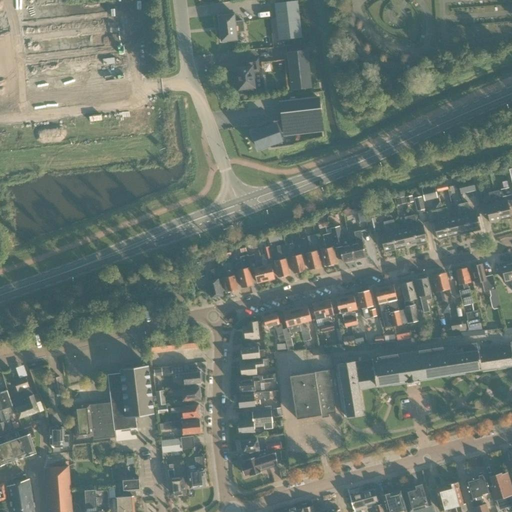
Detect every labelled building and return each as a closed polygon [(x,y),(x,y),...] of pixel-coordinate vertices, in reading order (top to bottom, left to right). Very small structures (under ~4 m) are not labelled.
[(39,0),(40,4),(24,5),(26,16),(26,17),(47,14),(46,4),(53,3),(52,0),(39,0)] [(274,3),(279,41),(303,38),(298,0),(274,3)] [(100,2),(93,3),(95,15),(101,15),(102,21),(106,21),(106,22),(114,21),(114,20),(124,19),(122,5),(101,7),(100,2)] [(26,16),(25,16),(26,25),(27,25),(27,28),(43,26),(43,33),(56,31),(55,24),(48,25),(47,14),(26,17),(26,16)] [(222,41),(237,40),(236,32),(244,31),(243,21),(235,22),(234,14),(219,16),(222,41)] [(152,45),(139,47),(140,47),(142,67),(141,67),(141,68),(154,66),(152,45)] [(139,47),(129,48),(132,68),(141,67),(142,67),(140,47),(139,47)] [(129,48),(119,49),(122,69),(132,68),(129,48)] [(110,50),(109,50),(111,70),(112,70),(122,69),(119,49),(110,50)] [(110,50),(97,52),(99,72),(112,71),(112,70),(111,70),(109,50),(110,50)] [(292,90),(312,87),(308,50),(288,52),(292,90)] [(84,53),(71,55),(74,75),(73,75),(86,74),(84,53)] [(71,55),(61,56),(63,76),(73,75),(74,75),(71,55)] [(61,56),(51,57),(53,77),(63,76),(61,56)] [(41,58),(43,78),(44,78),(53,77),(51,57),(41,58)] [(41,58),(28,59),(31,80),(44,79),(44,78),(43,78),(41,58)] [(246,89),(254,88),(254,91),(265,90),(262,70),(259,70),(258,59),(245,61),(246,67),(237,68),(238,81),(236,81),(238,92),(246,91),(246,89)] [(283,121),(275,124),(274,122),(275,121),(260,126),(260,127),(261,127),(262,129),(253,132),(259,149),(271,145),(272,147),(271,147),(271,148),(294,145),(294,144),(283,146),(279,134),(285,131),(299,130),(299,133),(322,130),(323,137),(319,98),(281,103),(283,121)] [(43,143),(33,145),(34,158),(44,157),(46,172),(130,163),(128,140),(132,140),(132,133),(127,134),(127,138),(44,147),(43,143)] [(475,187),(473,179),(458,183),(460,191),(475,187)] [(422,189),(423,196),(425,202),(438,198),(436,191),(435,186),(422,189)] [(499,190),(494,192),(501,220),(511,218),(507,201),(502,202),(499,190)] [(490,223),(501,220),(494,192),(489,193),(491,205),(486,206),(490,223)] [(398,205),(406,203),(405,197),(396,199),(398,205)] [(425,210),(422,197),(414,198),(417,211),(425,210)] [(468,202),(462,204),(470,232),(481,230),(476,213),(471,214),(468,202)] [(459,235),(470,232),(462,204),(458,205),(460,216),(455,218),(459,235)] [(449,237),(459,235),(455,218),(450,219),(447,207),(441,209),(449,237)] [(449,237),(441,209),(437,210),(439,221),(434,223),(438,240),(449,237)] [(415,215),(409,216),(417,245),(427,242),(423,225),(418,227),(415,215)] [(406,247),(417,245),(409,216),(404,217),(407,229),(402,230),(406,247)] [(378,222),(376,223),(374,218),(369,219),(371,231),(380,229),(378,222)] [(318,222),(320,229),(329,226),(327,219),(318,222)] [(396,250),(406,247),(402,230),(397,232),(394,220),(388,221),(396,250)] [(396,250),(388,221),(383,222),(386,234),(381,235),(385,252),(396,250)] [(331,229),(332,233),(333,240),(335,248),(339,247),(343,262),(355,259),(351,244),(349,238),(343,240),(340,226),(331,229)] [(357,242),(351,244),(355,259),(366,257),(360,231),(355,233),(357,242)] [(331,240),(333,240),(332,233),(323,235),(327,249),(322,250),(325,266),(337,264),(331,240)] [(306,254),(310,270),(321,267),(317,251),(315,244),(317,243),(315,235),(308,237),(311,252),(306,254)] [(275,261),(279,278),(290,275),(286,259),(288,258),(285,244),(277,246),(280,260),(275,261)] [(267,265),(262,266),(266,281),(275,279),(271,264),(273,264),(269,247),(263,248),(267,265)] [(290,257),(294,274),(306,271),(302,254),(300,248),(297,249),(294,250),(296,256),(290,257)] [(249,268),(248,262),(250,261),(249,256),(248,255),(240,257),(243,269),(238,271),(242,288),(253,285),(249,268)] [(257,283),(266,281),(262,266),(257,267),(254,255),(249,256),(250,261),(252,269),(254,269),(257,283)] [(204,276),(201,262),(192,264),(196,278),(204,276)] [(511,287),(511,264),(511,262),(501,264),(505,282),(510,280),(511,287)] [(482,264),(471,267),(475,283),(482,282),(484,288),(484,292),(490,291),(496,289),(493,275),(485,277),(482,264)] [(456,270),(459,285),(463,284),(464,290),(459,291),(463,306),(473,304),(469,287),(468,287),(467,283),(471,282),(467,268),(456,270)] [(213,280),(207,282),(211,298),(212,297),(212,298),(219,297),(219,296),(223,295),(220,284),(222,283),(218,269),(211,271),(213,280)] [(238,288),(235,276),(233,276),(231,270),(227,271),(228,277),(223,278),(226,292),(238,290),(238,288)] [(446,273),(433,276),(437,292),(439,300),(445,299),(443,291),(450,289),(446,273)] [(420,279),(416,280),(422,304),(419,304),(421,310),(429,308),(426,295),(431,294),(427,278),(425,278),(424,278),(421,278),(420,279)] [(401,284),(405,301),(404,301),(405,307),(409,323),(418,321),(416,311),(415,311),(414,305),(413,302),(412,302),(412,300),(416,299),(412,281),(410,282),(408,281),(406,282),(405,283),(401,284)] [(393,285),(384,287),(393,327),(408,323),(406,318),(401,319),(396,300),(397,300),(393,285)] [(385,328),(393,327),(384,287),(375,289),(379,304),(380,304),(385,328)] [(496,289),(490,291),(491,296),(493,295),(496,307),(500,306),(496,289)] [(358,293),(364,319),(377,316),(375,309),(374,309),(369,290),(358,293)] [(354,294),(345,296),(351,326),(358,324),(356,317),(355,311),(352,312),(352,310),(357,309),(354,294)] [(345,327),(351,326),(345,296),(336,298),(340,314),(345,312),(345,314),(343,315),(345,327)] [(330,300),(322,302),(328,331),(334,330),(332,320),(331,321),(329,316),(334,315),(330,300)] [(328,331),(322,302),(313,304),(318,327),(321,326),(322,333),(328,331)] [(302,323),(299,323),(301,330),(304,341),(310,339),(306,322),(311,320),(307,305),(298,308),(300,314),(302,323)] [(290,333),(301,330),(299,323),(302,323),(300,314),(298,308),(283,311),(288,329),(289,328),(290,333)] [(466,313),(468,321),(479,318),(478,311),(466,313)] [(285,340),(283,330),(281,323),(280,324),(277,313),(263,317),(266,328),(267,327),(268,328),(272,327),(272,326),(275,325),(278,336),(284,335),(285,340)] [(450,321),(452,331),(466,329),(464,318),(450,321)] [(468,328),(481,325),(479,318),(468,321),(467,321),(468,328)] [(250,338),(250,340),(259,339),(257,321),(248,322),(248,327),(244,327),(244,333),(244,334),(244,336),(245,337),(245,339),(250,338)] [(289,328),(288,329),(283,330),(285,340),(291,339),(290,333),(289,328)] [(344,346),(354,344),(353,336),(343,337),(344,346)] [(377,385),(406,381),(407,383),(419,381),(419,379),(481,369),(481,370),(511,365),(511,352),(511,349),(511,345),(477,351),(476,343),(457,346),(338,364),(347,417),(364,415),(360,389),(377,386),(377,385)] [(264,350),(259,350),(258,346),(241,348),(242,350),(241,352),(241,354),(242,355),(243,360),(260,358),(260,357),(265,356),(264,350)] [(313,349),(313,356),(331,354),(330,347),(313,349)] [(262,359),(263,362),(240,364),(242,376),(257,374),(256,367),(269,365),(268,359),(262,359)] [(108,375),(111,401),(111,402),(114,431),(115,430),(137,428),(136,416),(154,414),(148,366),(130,368),(129,364),(125,365),(125,368),(120,369),(121,373),(108,375)] [(171,367),(172,373),(175,373),(176,379),(184,378),(185,385),(201,383),(202,383),(201,372),(192,373),(192,371),(185,372),(184,365),(171,367)] [(329,370),(290,376),(297,419),(336,413),(329,370)] [(239,386),(239,389),(240,390),(241,392),(261,390),(261,383),(278,381),(277,374),(253,377),(254,379),(239,380),(240,385),(239,386)] [(21,382),(24,391),(30,389),(25,375),(19,377),(21,382)] [(21,382),(19,377),(14,379),(18,393),(23,391),(24,391),(21,382)] [(60,377),(52,379),(56,394),(63,393),(60,377)] [(174,390),(174,397),(183,396),(183,402),(201,400),(200,399),(202,399),(201,393),(200,393),(200,387),(174,390)] [(28,404),(26,404),(30,415),(40,411),(36,403),(40,401),(38,394),(34,395),(31,388),(30,389),(24,391),(23,391),(24,393),(28,404)] [(0,392),(0,402),(5,416),(6,421),(14,418),(12,413),(15,412),(13,406),(7,390),(0,392)] [(166,405),(164,390),(155,391),(157,406),(166,405)] [(269,391),(254,393),(254,395),(238,396),(239,402),(238,403),(238,406),(239,407),(239,408),(260,406),(260,400),(270,399),(269,391)] [(24,393),(21,394),(22,397),(12,400),(19,419),(30,415),(26,404),(28,404),(24,393)] [(116,437),(115,430),(114,431),(111,402),(90,404),(73,406),(77,438),(96,436),(96,439),(116,437)] [(171,413),(183,412),(183,419),(200,417),(200,416),(201,416),(200,405),(199,405),(190,406),(190,405),(182,406),(182,407),(171,408),(171,413)] [(239,428),(238,429),(238,431),(239,433),(239,434),(255,432),(254,427),(264,426),(264,423),(272,422),(271,411),(271,406),(252,408),(253,413),(252,413),(253,419),(238,421),(239,428)] [(282,416),(281,408),(273,409),(274,417),(282,416)] [(165,429),(165,430),(183,428),(183,434),(201,432),(200,420),(182,422),(182,421),(164,423),(165,429)] [(31,438),(35,436),(32,426),(23,429),(25,436),(19,438),(25,456),(26,457),(37,453),(31,438)] [(51,444),(54,447),(54,452),(61,452),(60,447),(70,447),(69,435),(65,435),(65,427),(51,427),(51,444)] [(9,442),(15,460),(25,456),(19,438),(17,431),(14,432),(16,440),(9,442)] [(182,449),(194,448),(193,436),(181,437),(182,449)] [(161,441),(163,453),(182,451),(180,438),(161,441)] [(0,449),(5,464),(15,460),(9,442),(2,445),(0,439),(0,449)] [(239,442),(240,448),(241,449),(241,450),(242,450),(243,454),(259,450),(259,452),(268,451),(266,444),(259,446),(257,439),(240,442),(239,442)] [(91,450),(90,443),(76,445),(77,452),(91,450)] [(242,461),(244,465),(241,466),(244,475),(250,473),(251,476),(261,472),(261,470),(277,465),(275,449),(255,454),(256,457),(242,461)] [(196,469),(189,470),(191,488),(192,488),(194,489),(197,488),(198,487),(205,486),(204,477),(206,477),(205,468),(203,468),(203,467),(205,466),(204,457),(195,458),(196,469)] [(168,470),(171,495),(178,494),(178,495),(183,495),(183,494),(185,494),(183,477),(175,478),(173,464),(169,465),(170,470),(168,470)] [(47,468),(50,511),(72,511),(69,466),(47,468)] [(488,511),(486,504),(483,505),(481,498),(483,497),(482,494),(490,492),(485,474),(482,473),(482,472),(478,474),(477,476),(476,476),(477,477),(465,481),(475,511),(488,511)] [(501,474),(491,477),(495,489),(493,490),(496,499),(498,507),(508,504),(509,507),(511,505),(511,489),(507,473),(501,475),(501,474)] [(26,474),(4,481),(5,483),(6,491),(8,491),(8,486),(9,486),(27,480),(26,474)] [(136,496),(135,491),(140,491),(139,477),(123,478),(123,487),(124,497),(115,497),(116,511),(134,511),(134,496),(136,496)] [(9,486),(8,486),(8,491),(11,511),(31,511),(32,511),(34,511),(29,479),(28,480),(27,480),(9,486)] [(435,489),(440,511),(450,508),(450,511),(456,511),(455,507),(460,506),(461,511),(467,511),(465,504),(463,505),(457,482),(447,485),(447,486),(435,489)] [(404,490),(410,511),(428,506),(422,485),(413,487),(413,488),(404,490)] [(109,511),(108,489),(85,490),(86,511),(109,511)] [(374,489),(362,493),(367,508),(375,506),(376,511),(383,511),(384,511),(382,504),(378,505),(374,489)] [(406,511),(401,491),(392,493),(383,496),(387,511),(406,511)] [(367,511),(366,508),(367,508),(362,493),(351,496),(355,511),(361,510),(361,511),(367,511)]
